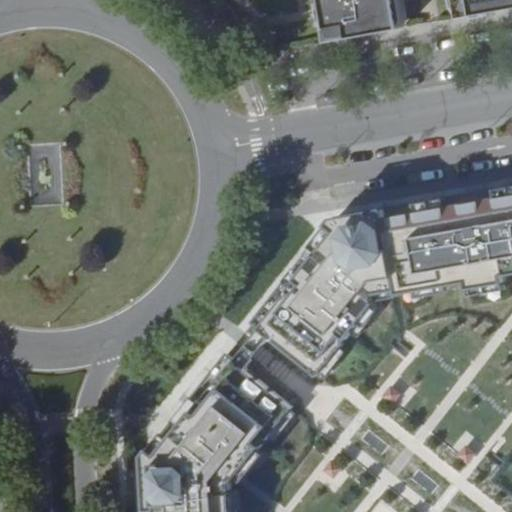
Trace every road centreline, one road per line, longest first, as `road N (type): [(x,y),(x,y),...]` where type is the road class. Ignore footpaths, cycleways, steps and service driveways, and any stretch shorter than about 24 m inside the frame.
road 1 (tertiary): [(215,144),(511,93)]
road 2 (secondary): [(119,337),(159,311),(190,276),(211,234),(215,144)]
road 3 (secondary): [(215,144),(200,100),(174,64),(141,36),(94,16)]
road 4 (secondary): [(90,511),(93,415),(119,337)]
road 5 (secondary): [(0,361),(35,441),(43,511)]
road 6 (secondary): [(0,345),(76,350),(119,337)]
